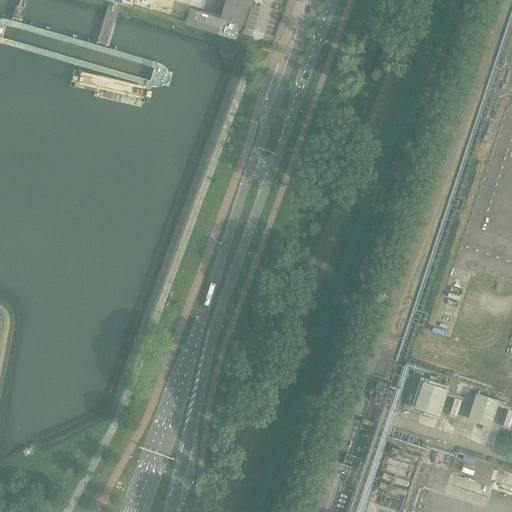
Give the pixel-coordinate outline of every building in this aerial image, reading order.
[(225,0),(221,17),(191,8),(186,23),(236,39),(240,28),(238,27),(239,23),(244,25),(251,2),(252,2),(253,1),(254,0),(253,0),(225,0)] [(474,264),(511,275),(511,262),(478,252),(474,264)] [(486,332),(502,340),(507,329),(490,322),(486,332)] [(423,380),(414,407),(430,412),(428,419),(434,421),(436,414),(438,415),(446,388),(434,384),(437,377),(431,375),(429,382),(423,380)] [(477,392),(468,419),(483,424),(481,430),(487,432),(489,426),(491,426),(498,406),(504,408),(506,403),(499,400),(500,399),(477,392)]
